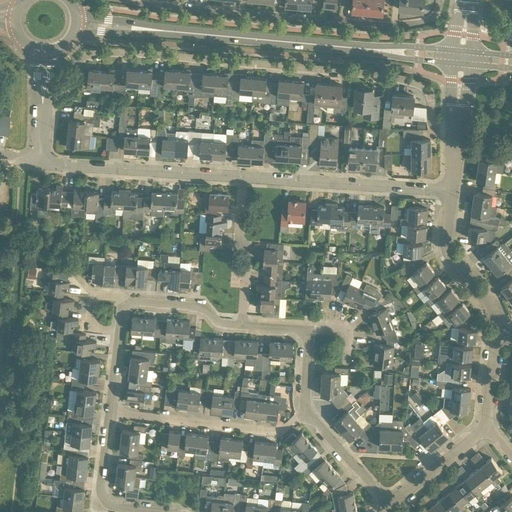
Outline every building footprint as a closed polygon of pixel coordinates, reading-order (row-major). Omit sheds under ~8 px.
[(311,0),(298,0),(298,8),(311,9),(311,0)] [(367,13),(368,0),(353,0),(352,12),(367,13)] [(383,0),(368,0),(367,13),(382,15),(383,0)] [(423,12),(423,0),(400,0),(399,10),(423,12)] [(127,69),(125,85),(126,85),(139,86),(140,71),(127,69)] [(91,89),(96,90),(99,90),(100,87),(102,71),(89,70),(88,77),(82,76),(81,91),(91,92),(91,89)] [(177,87),(178,71),(165,70),(164,85),(158,84),(157,97),(163,97),(164,86),(177,87)] [(115,72),(102,71),(100,87),(113,88),(112,97),(119,97),(119,85),(114,84),(115,72)] [(153,72),(140,71),(139,86),(151,88),(150,96),(157,97),(158,84),(152,84),(153,72)] [(191,72),(178,71),(177,87),(189,88),(188,96),(195,97),(196,84),(190,84),(191,72)] [(214,91),(216,74),(203,73),(202,85),(196,84),(195,97),(201,97),(202,89),(214,91)] [(229,75),(216,74),(214,91),(227,92),(226,100),(233,100),(234,82),(228,81),(229,75)] [(252,94),(254,78),(241,77),(240,83),(234,82),(233,100),(239,101),(240,93),(252,94)] [(270,104),(272,85),(266,85),(267,79),(254,78),(252,94),(264,95),(264,103),(270,104)] [(272,82),(272,85),(270,104),(277,104),(289,105),(290,97),(292,81),(278,80),(278,86),(272,85),(272,82)] [(308,107),(309,95),(304,94),(305,82),(292,81),(290,97),(303,98),(302,106),(303,107),(308,107)] [(310,123),(312,124),(313,110),(315,110),(315,107),(321,107),(327,112),(329,84),(316,83),(315,95),(309,95),(308,107),(308,111),(306,124),(310,124),(310,123)] [(342,86),(329,84),(327,112),(327,113),(333,113),(333,112),(346,113),(347,98),(341,97),(342,86)] [(356,89),(354,108),(371,110),(370,117),(378,118),(379,103),(372,103),(373,90),(356,89)] [(392,111),(411,112),(411,119),(424,121),(425,108),(413,107),(414,97),(393,95),(392,111)] [(99,105),(96,105),(93,104),(93,107),(75,105),(74,114),(94,116),(95,110),(98,110),(99,105)] [(124,151),(137,152),(138,137),(138,130),(126,130),(127,106),(121,105),(118,139),(119,139),(124,140),(124,151)] [(11,111),(0,109),(0,128),(9,130),(11,111)] [(92,136),(94,116),(74,114),(73,120),(69,120),(68,133),(90,135),(92,136)] [(383,129),(388,130),(391,130),(392,117),(384,116),(383,129)] [(309,133),(309,137),(309,145),(317,145),(317,143),(321,144),(320,163),(336,164),(338,139),(318,137),(319,124),(312,124),(310,123),(310,124),(309,133)] [(350,141),(351,141),(352,127),(345,126),(344,143),(350,144),(350,141)] [(161,154),(175,155),(176,139),(167,139),(165,127),(158,127),(157,129),(157,142),(162,142),(161,154)] [(138,137),(137,152),(150,153),(150,141),(157,142),(157,129),(151,129),(150,137),(138,137)] [(226,153),(232,153),(233,135),(233,130),(227,129),(226,143),(214,142),(213,158),(226,159),(226,153)] [(388,130),(383,129),(380,129),(379,146),(386,147),(388,130)] [(412,155),(430,155),(430,140),(419,140),(419,130),(404,130),(404,137),(409,137),(409,148),(412,148),(412,155)] [(176,139),(175,155),(187,156),(188,144),(194,144),(193,159),(194,159),(194,151),(195,132),(189,132),(189,134),(176,133),(176,139)] [(199,157),(213,158),(214,142),(214,134),(195,132),(194,151),(200,151),(199,157)] [(89,148),(90,135),(68,133),(66,146),(89,148)] [(265,134),(264,147),(251,146),(250,162),(263,163),(264,153),(270,154),(271,135),(265,134)] [(251,146),(251,140),(251,146),(239,145),(239,135),(233,135),(232,153),(232,156),(232,153),(238,153),(237,161),(250,162),(251,146)] [(271,135),(270,154),(276,154),(275,160),(288,160),(289,144),(289,140),(282,140),(275,139),(275,135),(271,135)] [(289,144),(288,160),(301,161),(302,158),(308,159),(308,150),(309,145),(309,137),(303,137),(302,145),(289,144)] [(118,139),(107,138),(106,150),(118,151),(119,139),(118,139)] [(362,168),(364,149),(349,148),(348,167),(362,168)] [(377,150),(364,149),(362,168),(376,168),(377,150)] [(508,157),(501,156),(488,154),(487,160),(479,159),(477,170),(495,172),(496,172),(503,173),(505,163),(508,160),(508,157)] [(430,155),(412,155),(412,163),(408,163),(408,170),(430,170),(430,155)] [(484,182),(483,188),(496,190),(497,184),(494,183),(495,172),(477,170),(476,181),(484,182)] [(56,190),(50,189),(49,205),(60,206),(60,207),(67,208),(68,192),(62,192),(62,186),(56,185),(56,190)] [(68,192),(67,208),(73,208),(73,207),(85,208),(86,192),(80,191),(80,187),(74,187),(74,193),(68,192)] [(49,205),(50,189),(37,188),(37,194),(31,194),(30,209),(43,210),(48,210),(49,205)] [(496,190),(483,188),(482,194),(474,193),(473,204),(491,206),(492,196),(495,196),(496,190)] [(123,215),(124,208),(125,190),(119,190),(119,192),(112,192),(111,197),(104,196),(104,199),(103,210),(106,210),(116,211),(115,215),(123,215)] [(131,212),(143,213),(144,199),(138,198),(138,194),(131,193),(131,190),(125,190),(124,208),(131,208),(131,212)] [(95,221),(96,221),(102,222),(103,214),(103,210),(104,199),(98,198),(99,192),(86,192),(85,208),(84,213),(96,214),(95,221)] [(163,216),(164,208),(165,193),(152,192),(151,198),(144,198),(144,199),(143,213),(143,224),(150,225),(150,215),(163,216)] [(165,193),(164,208),(172,208),(172,212),(183,213),(184,201),(177,200),(178,194),(165,193)] [(205,215),(206,215),(217,216),(217,215),(218,209),(228,210),(229,195),(210,194),(209,208),(205,208),(205,211),(205,215)] [(282,211),(280,232),(287,232),(288,221),(304,222),(305,202),(289,201),(288,211),(282,211)] [(323,221),(330,221),(332,204),(326,204),(325,206),(318,206),(318,211),(311,210),(310,224),(323,225),(323,221)] [(351,224),(351,213),(346,212),(346,208),(337,207),(337,204),(332,204),(330,221),(330,225),(338,226),(337,230),(350,231),(351,224)] [(496,207),(491,206),(473,204),(471,215),(479,216),(478,222),(498,225),(498,224),(502,225),(508,222),(508,220),(495,218),(496,207)] [(370,232),(370,222),(371,207),(358,206),(358,212),(352,212),(352,213),(351,213),(351,224),(361,225),(362,221),(370,222),(369,232),(370,232)] [(390,226),(391,220),(391,214),(384,214),(384,207),(371,207),(370,222),(370,232),(379,233),(379,226),(390,226)] [(409,207),(408,219),(414,220),(427,221),(427,209),(409,207)] [(217,216),(206,215),(205,221),(207,222),(206,233),(222,234),(223,228),(227,228),(227,222),(221,221),(221,216),(217,215),(217,216)] [(414,226),(414,220),(408,219),(401,219),(400,225),(407,226),(407,237),(410,237),(425,238),(426,227),(414,226)] [(498,225),(478,222),(477,228),(469,227),(468,238),(493,242),(495,231),(497,231),(498,225)] [(221,246),(222,234),(206,233),(206,238),(200,238),(200,251),(214,252),(215,246),(221,246)] [(422,256),(422,244),(410,243),(410,237),(407,237),(397,236),(396,243),(404,243),(403,255),(416,256),(422,256)] [(505,244),(499,244),(496,240),(493,242),(486,248),(490,253),(483,258),(490,266),(505,255),(510,251),(505,244)] [(263,261),(283,262),(282,262),(282,257),(283,257),(284,244),(267,243),(266,249),(264,249),(263,261)] [(511,252),(510,251),(505,255),(490,266),(498,275),(504,270),(507,275),(511,271),(511,252)] [(281,281),(283,262),(263,261),(263,267),(259,267),(258,273),(264,273),(264,279),(281,281)] [(103,282),(104,264),(88,262),(87,275),(93,276),(92,281),(103,282)] [(154,262),(153,268),(137,267),(136,284),(147,285),(147,279),(158,280),(159,262),(154,262)] [(164,263),(159,262),(158,280),(168,281),(168,287),(179,288),(180,270),(163,269),(164,263)] [(403,275),(416,269),(413,263),(401,269),(403,275)] [(412,275),(420,284),(424,280),(434,272),(427,263),(412,275)] [(104,264),(103,282),(114,282),(114,277),(120,277),(121,265),(104,264)] [(121,265),(120,277),(125,278),(125,283),(136,284),(137,267),(121,265)] [(28,278),(36,279),(37,269),(29,268),(28,278)] [(48,292),(51,292),(63,294),(64,287),(69,287),(69,282),(68,282),(69,272),(57,270),(56,273),(47,272),(45,285),(49,285),(48,292)] [(180,270),(179,288),(189,288),(190,287),(191,287),(193,286),(193,283),(202,284),(202,272),(180,270)] [(310,298),(320,299),(322,272),(322,273),(313,273),(313,271),(307,271),(306,288),(305,298),(306,298),(306,289),(311,290),(310,298)] [(511,271),(507,275),(511,280),(500,288),(507,297),(511,293),(511,271)] [(338,273),(322,272),(320,299),(331,300),(331,291),(337,291),(338,273)] [(342,301),(351,305),(359,288),(349,284),(352,277),(346,274),(339,289),(346,292),(342,301)] [(428,285),(424,280),(420,284),(414,289),(418,294),(424,289),(431,298),(438,292),(445,286),(438,277),(428,285)] [(280,298),(281,281),(264,279),(264,285),(258,285),(257,291),(261,291),(261,297),(275,299),(275,298),(280,298)] [(364,290),(359,288),(351,305),(361,310),(364,302),(366,302),(370,307),(369,308),(383,296),(377,289),(366,284),(364,290)] [(442,297),(438,292),(431,298),(427,301),(431,306),(437,301),(444,310),(444,311),(449,306),(459,299),(451,289),(442,297)] [(74,301),(63,299),(63,294),(51,292),(50,303),(49,303),(48,310),(56,311),(68,312),(69,306),(73,306),(74,301)] [(274,304),(275,299),(261,297),(260,310),(266,310),(266,316),(279,317),(280,304),(274,304)] [(444,311),(444,310),(438,315),(442,320),(448,315),(455,324),(470,313),(462,303),(453,311),(449,306),(444,311)] [(373,325),(390,319),(387,309),(369,316),(373,325)] [(68,312),(56,311),(54,324),(58,325),(57,330),(73,331),(73,325),(78,325),(79,320),(67,318),(68,312)] [(407,312),(413,329),(415,328),(416,320),(411,314),(409,311),(407,312)] [(143,333),(144,318),(132,317),(131,332),(143,333)] [(154,337),(160,337),(160,329),(161,325),(155,324),(155,319),(144,318),(143,333),(154,334),(154,337)] [(390,319),(373,325),(376,335),(383,332),(386,341),(394,341),(399,342),(394,328),(390,319)] [(177,343),(178,321),(167,320),(166,325),(161,325),(160,329),(160,337),(159,342),(177,343)] [(190,328),(190,322),(178,321),(177,343),(177,344),(193,345),(193,344),(194,344),(195,334),(195,328),(190,328)] [(35,328),(29,322),(23,328),(29,334),(35,328)] [(454,346),(463,347),(463,341),(476,342),(477,330),(459,328),(457,340),(450,339),(449,346),(454,346)] [(75,352),(76,352),(88,353),(91,354),(91,347),(96,348),(97,342),(85,341),(86,335),(74,333),(73,345),(76,345),(75,352)] [(211,354),(212,339),(200,338),(200,346),(193,346),(192,358),(210,360),(210,354),(211,354)] [(222,355),(222,357),(228,358),(229,352),(223,352),(224,339),(212,339),(211,354),(210,354),(210,360),(216,360),(217,354),(222,355)] [(228,358),(227,366),(233,366),(233,358),(234,358),(234,355),(245,356),(247,341),(235,340),(234,353),(229,352),(228,358)] [(253,370),(262,370),(263,355),(257,354),(258,342),(247,341),(245,356),(245,365),(254,365),(253,370)] [(393,347),(394,341),(386,341),(386,346),(375,345),(374,355),(393,357),(394,347),(393,347)] [(270,343),(269,355),(269,358),(280,359),(281,343),(270,343)] [(281,343),(280,359),(292,359),(293,344),(281,343)] [(472,360),(473,348),(463,347),(454,346),(449,346),(443,345),(442,356),(439,355),(438,362),(446,363),(452,364),(458,364),(459,358),(472,360)] [(148,370),(149,359),(155,359),(155,353),(156,352),(147,351),(143,351),(142,358),(131,356),(130,367),(148,370)] [(79,369),(96,371),(99,371),(100,361),(87,359),(88,353),(76,352),(75,358),(81,359),(79,369)] [(392,367),(393,357),(374,355),(373,365),(392,367)] [(458,364),(452,364),(446,363),(445,369),(439,373),(437,373),(436,380),(446,381),(456,382),(457,376),(470,378),(471,366),(458,364)] [(128,378),(140,380),(139,386),(151,387),(152,381),(147,381),(148,370),(130,367),(128,378)] [(321,384),(340,385),(341,374),(348,375),(348,369),(335,368),(334,374),(322,373),(321,384)] [(99,371),(96,371),(79,369),(78,379),(72,378),(72,384),(84,386),(85,380),(98,382),(99,371)] [(269,371),(262,370),(261,379),(269,380),(269,371)] [(384,374),(384,384),(392,384),(393,375),(384,374)] [(446,381),(436,380),(436,383),(439,388),(452,389),(451,399),(470,401),(471,390),(458,388),(459,382),(456,382),(446,381)] [(84,386),(72,384),(71,390),(77,391),(75,401),(95,403),(96,393),(83,391),(84,386)] [(350,402),(346,397),(340,390),(340,385),(321,384),(321,395),(331,396),(331,399),(332,401),(335,405),(336,406),(340,411),(350,402)] [(126,402),(144,404),(144,398),(150,399),(152,398),(153,393),(151,393),(151,387),(139,386),(138,391),(127,390),(126,402)] [(187,408),(189,391),(166,388),(165,401),(171,401),(172,404),(176,406),(176,407),(187,408)] [(205,405),(207,389),(200,388),(200,393),(189,391),(187,408),(199,409),(199,405),(205,405)] [(213,390),(207,389),(205,405),(211,406),(211,411),(222,412),(224,396),(213,394),(213,390)] [(239,410),(241,392),(235,391),(234,397),(224,396),(222,412),(233,414),(233,409),(239,410)] [(258,394),(241,392),(239,410),(245,411),(245,415),(256,416),(258,400),(257,400),(258,394)] [(411,396),(415,401),(420,397),(416,392),(411,396)] [(286,403),(280,403),(279,403),(280,397),(269,395),(269,401),(266,418),(278,419),(278,415),(284,415),(286,403)] [(468,412),(470,401),(451,399),(451,400),(446,399),(445,400),(444,406),(441,409),(450,419),(460,411),(468,412)] [(256,416),(266,418),(269,401),(258,400),(256,416)] [(94,414),(95,403),(75,401),(74,411),(68,410),(68,416),(80,418),(81,412),(94,414)] [(334,423),(342,432),(356,419),(360,415),(355,410),(360,406),(355,401),(352,403),(350,402),(340,411),(344,415),(334,423)] [(450,419),(441,409),(437,412),(445,423),(450,419)] [(437,422),(428,429),(440,443),(449,436),(441,426),(445,423),(437,412),(432,416),(437,422)] [(80,418),(68,416),(67,422),(73,423),(72,433),(91,435),(92,425),(79,423),(80,418)] [(379,422),(375,417),(370,422),(374,426),(378,422),(379,422)] [(356,419),(342,432),(349,440),(358,432),(362,436),(379,422),(378,422),(372,427),(369,423),(363,428),(356,419)] [(391,448),(392,430),(392,420),(392,422),(381,421),(381,422),(379,422),(362,436),(366,441),(376,432),(380,433),(379,448),(391,448)] [(392,420),(392,430),(391,448),(402,449),(402,440),(406,437),(410,434),(405,427),(403,426),(403,420),(392,420)] [(431,450),(440,443),(428,429),(424,423),(415,430),(414,430),(409,424),(405,427),(410,434),(419,444),(423,441),(431,450)] [(122,430),(121,441),(139,443),(145,444),(146,427),(134,425),(133,431),(122,430)] [(162,435),(161,447),(161,450),(167,450),(167,448),(178,449),(179,443),(180,437),(180,433),(169,431),(169,436),(162,435)] [(90,446),(91,435),(72,433),(70,443),(64,442),(64,448),(76,450),(77,444),(90,446)] [(184,456),(185,450),(195,451),(197,435),(186,433),(186,438),(180,437),(179,443),(178,449),(178,455),(184,456)] [(302,433),(297,437),(293,433),(284,440),(288,444),(285,447),(293,456),(298,452),(309,442),(302,433)] [(414,448),(419,444),(410,434),(406,437),(414,448)] [(204,460),(211,460),(214,441),(208,441),(208,436),(197,435),(195,451),(205,453),(204,460)] [(220,442),(214,441),(211,460),(218,461),(218,460),(229,462),(229,455),(232,439),(221,438),(220,442)] [(245,463),(246,463),(248,446),(242,445),(243,440),(232,439),(229,455),(241,457),(241,450),(247,451),(245,463)] [(139,443),(121,441),(119,452),(131,453),(130,459),(142,461),(143,455),(138,454),(139,443)] [(248,446),(246,463),(252,464),(253,458),(264,460),(266,443),(255,442),(254,447),(248,446)] [(309,442),(298,452),(293,456),(299,463),(304,470),(317,459),(313,455),(317,451),(309,442)] [(281,455),(282,455),(282,450),(276,449),(277,444),(266,443),(264,460),(264,466),(273,467),(274,465),(280,466),(281,455)] [(76,450),(64,448),(63,454),(69,455),(68,465),(87,468),(88,457),(76,455),(76,450)] [(471,457),(477,465),(485,459),(479,451),(471,457)] [(491,458),(483,465),(497,484),(501,481),(497,476),(502,472),(491,458)] [(117,475),(135,477),(136,471),(141,472),(142,461),(130,459),(129,465),(118,464),(117,475)] [(320,463),(317,459),(304,470),(303,471),(307,475),(309,474),(316,482),(321,478),(333,468),(325,459),(320,463)] [(86,478),(87,468),(68,465),(66,475),(60,475),(60,481),(72,482),(73,477),(86,478)] [(490,482),(494,486),(497,484),(483,465),(474,472),(485,486),(490,482)] [(158,467),(150,466),(149,478),(156,478),(158,467)] [(456,470),(460,477),(467,473),(463,466),(456,470)] [(331,493),(335,489),(337,488),(333,484),(340,477),(333,468),(321,478),(329,486),(323,491),(324,492),(326,495),(331,493)] [(474,472),(466,479),(481,497),(484,495),(480,490),(485,486),(474,472)] [(134,488),(135,477),(117,475),(115,486),(126,487),(126,493),(138,495),(139,488),(134,488)] [(437,485),(443,492),(451,486),(445,479),(437,485)] [(473,495),(477,500),(481,497),(466,479),(457,486),(468,499),(473,495)] [(72,487),(72,482),(60,481),(59,488),(65,489),(64,497),(83,500),(85,489),(72,487)] [(345,484),(337,488),(335,489),(331,493),(331,497),(332,497),(334,508),(331,509),(355,505),(353,493),(348,494),(346,486),(345,484)] [(468,499),(457,486),(449,493),(464,511),(467,509),(463,504),(468,499)] [(221,511),(224,492),(223,495),(219,495),(217,496),(216,497),(206,496),(204,511),(205,511),(221,511)] [(234,494),(224,492),(221,511),(239,511),(241,495),(234,494)] [(421,496),(425,505),(433,501),(429,493),(421,496)] [(440,499),(450,511),(452,511),(456,509),(459,511),(462,511),(464,511),(449,493),(440,499)] [(256,511),(257,506),(247,504),(248,495),(241,495),(239,511),(256,511)] [(503,511),(509,511),(511,510),(511,496),(499,507),(503,511)] [(68,511),(69,509),(82,510),(83,500),(64,497),(62,508),(56,507),(55,511),(68,511)] [(273,511),(275,499),(268,498),(267,507),(257,506),(256,511),(273,511)] [(291,501),(281,500),(275,499),(273,511),(291,511),(291,509),(292,503),(291,501)] [(432,506),(436,511),(450,511),(440,499),(432,506)] [(308,511),(309,503),(304,503),(303,503),(302,510),(291,509),(291,511),(308,511)]
